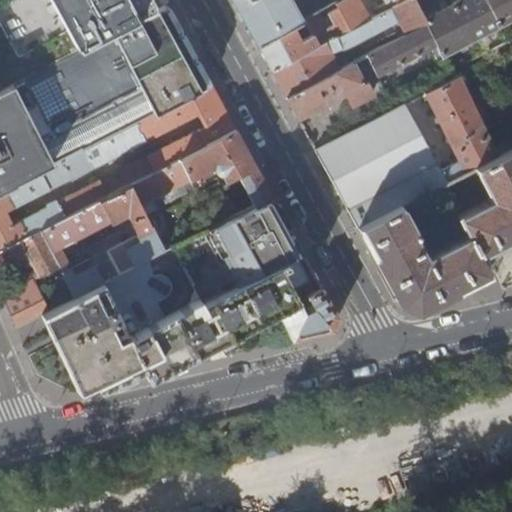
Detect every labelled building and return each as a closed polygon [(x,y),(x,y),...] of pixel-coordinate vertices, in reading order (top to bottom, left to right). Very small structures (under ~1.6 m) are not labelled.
[(0,0),(0,189),(209,83),(201,67),(177,24),(165,3),(157,7),(153,0),(0,0)] [(289,0),(232,0),(243,20),(257,45),(292,26),(301,21),(289,0)] [(300,42),(292,26),(257,45),(260,51),(270,70),(403,0),(379,0),(375,2),(378,7),(365,14),(357,0),(339,0),(335,2),(338,8),(328,13),(334,23),(327,27),(319,11),(303,20),(311,35),(300,42)] [(424,19),(414,0),(403,0),(270,70),(281,88),(285,96),(340,68),(332,53),(397,20),(404,34),(426,22),(424,19)] [(511,0),(458,0),(424,19),(426,22),(404,34),(340,68),(285,96),(292,109),(297,118),(343,94),(350,106),(374,95),(367,81),(430,48),(436,60),(511,19),(511,0)] [(475,168),(499,156),(459,77),(426,94),(458,160),(440,170),(405,106),(315,151),(319,158),(348,212),(357,228),(402,205),(475,168)] [(0,248),(39,229),(177,158),(234,129),(224,110),(209,83),(0,189),(0,248)] [(243,144),(234,129),(177,158),(192,189),(221,174),(224,181),(226,180),(237,176),(255,167),(243,144)] [(511,148),(499,156),(475,168),(491,199),(457,216),(467,235),(425,256),(414,235),(417,234),(402,205),(357,228),(365,242),(389,287),(396,299),(419,309),(459,288),(488,273),(478,256),(511,238),(511,148)] [(39,229),(57,265),(65,261),(60,250),(55,248),(125,212),(130,223),(129,223),(134,234),(59,273),(72,298),(103,283),(162,252),(149,227),(155,224),(151,215),(144,218),(142,213),(154,207),(153,205),(150,206),(147,200),(159,194),(162,199),(169,196),(166,190),(182,183),(186,192),(189,191),(192,189),(177,158),(39,229)] [(266,186),(255,167),(237,176),(253,206),(271,196),(266,186)] [(288,226),(271,196),(253,206),(173,247),(198,298),(202,305),(302,251),(288,226)] [(57,265),(39,229),(0,248),(0,269),(28,255),(34,269),(22,276),(26,282),(34,277),(57,265)] [(309,264),(302,251),(202,305),(198,298),(194,300),(195,302),(128,336),(103,283),(72,298),(50,310),(41,314),(48,329),(53,341),(58,351),(76,390),(77,391),(95,383),(96,385),(102,382),(110,379),(112,382),(141,368),(144,375),(158,368),(161,372),(173,365),(218,342),(277,310),(321,286),(309,264)] [(50,310),(34,277),(26,282),(2,295),(10,314),(16,327),(41,314),(50,310)] [(328,300),(321,286),(277,310),(290,341),(309,336),(331,330),(337,316),(328,300)]
